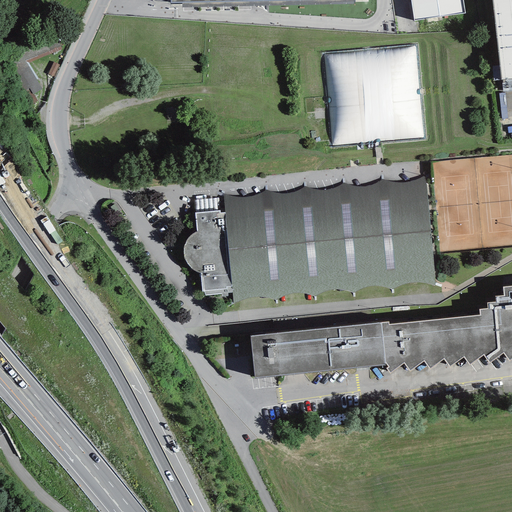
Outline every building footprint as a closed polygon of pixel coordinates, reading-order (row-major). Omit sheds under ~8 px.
[(461,0),(410,0),(414,22),(464,14),(461,0)] [(511,0),(489,0),(499,80),(511,78),(511,0)] [(417,45),(327,50),(332,141),(367,139),(366,128),(352,129),(351,116),(356,115),(354,80),(397,77),(397,71),(409,71),(408,66),(418,66),(417,45)] [(410,112),(411,135),(424,134),(423,111),(410,112)] [(424,185),(220,204),(229,304),(434,284),(424,185)] [(197,195),(197,202),(225,200),(224,193),(197,195)] [(482,316),(246,336),(250,378),(511,355),(511,286),(503,287),(504,308),(482,310),(482,316)]
